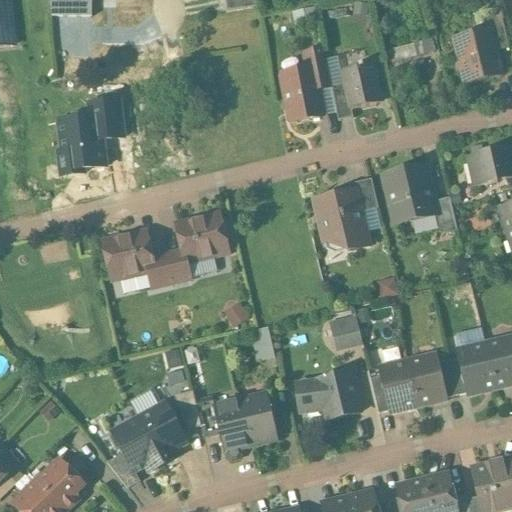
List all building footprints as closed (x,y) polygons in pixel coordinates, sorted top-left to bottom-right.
[(255,0),(225,0),(228,13),(257,7),(255,0)] [(10,3),(0,4),(0,48),(14,47),(10,3)] [(500,12),(484,16),(489,34),(490,33),(495,53),(509,49),(500,12)] [(489,34),(462,40),(466,58),(460,60),(456,65),(458,71),(463,74),(466,85),(501,76),(495,53),(490,33),(489,34)] [(324,52),(304,56),(307,72),(314,71),(318,90),(331,88),(324,52)] [(363,68),(363,67),(359,68),(359,69),(341,73),(344,85),(350,112),(352,112),(377,106),(376,104),(379,100),(381,99),(377,83),(378,81),(377,80),(374,66),(363,68)] [(307,72),(297,74),(298,80),(283,83),(291,124),(337,115),(331,88),(318,90),(314,71),(307,72)] [(344,85),(331,88),(337,115),(338,123),(354,120),(352,112),(350,112),(344,85)] [(92,121),(60,125),(65,170),(107,165),(105,141),(124,139),(120,103),(90,106),(92,121)] [(511,148),(469,158),(476,189),(498,184),(497,182),(505,181),(511,179),(511,148)] [(426,168),(383,178),(394,227),(436,217),(438,217),(435,203),(426,168)] [(372,181),(349,186),(351,194),(356,193),(361,214),(378,210),(372,181)] [(351,194),(315,203),(324,244),(333,242),(346,247),(347,253),(369,248),(361,214),(356,193),(351,194)] [(450,200),(435,203),(438,217),(436,217),(441,237),(458,233),(450,200)] [(511,204),(499,209),(507,233),(511,231),(511,204)] [(220,217),(176,227),(183,253),(185,265),(187,264),(228,254),(220,217)] [(146,234),(103,244),(112,282),(148,273),(155,272),(152,260),(146,234)] [(183,253),(167,257),(174,284),(190,280),(187,264),(185,265),(183,253)] [(167,257),(152,260),(155,272),(148,273),(152,290),(174,284),(167,257)] [(390,288),(381,291),(383,300),(393,298),(390,288)] [(185,308),(177,309),(174,317),(179,324),(181,324),(183,336),(190,335),(187,323),(190,315),(185,308)] [(240,308),(227,316),(235,329),(248,321),(240,308)] [(356,320),(332,326),(338,351),(362,345),(356,320)] [(268,329),(253,333),(260,363),(275,360),(268,329)] [(511,339),(486,346),(496,391),(511,386),(511,339)] [(486,346),(458,352),(460,360),(468,395),(469,397),(496,391),(486,346)] [(184,389),(179,352),(165,354),(169,391),(184,389)] [(435,357),(408,364),(418,408),(446,402),(445,400),(437,365),(435,357)] [(460,360),(449,363),(457,398),(468,395),(460,360)] [(457,398),(449,363),(437,365),(445,400),(457,398)] [(408,364),(381,370),(382,378),(391,413),(391,415),(418,408),(408,364)] [(353,374),(318,382),(318,383),(296,386),(299,408),(323,404),(327,422),(361,414),(357,397),(358,397),(353,374)] [(382,378),(371,381),(379,415),(391,413),(382,378)] [(193,393),(174,398),(188,432),(202,428),(196,405),(193,393)] [(268,395),(240,401),(251,448),(279,442),(268,395)] [(213,401),(196,405),(202,428),(204,440),(220,436),(213,408),(214,408),(213,401)] [(214,408),(213,408),(220,436),(224,455),(226,454),(227,460),(232,463),(238,461),(241,456),(240,451),(251,448),(240,401),(214,408)] [(186,445),(165,406),(139,421),(164,466),(178,459),(174,452),(186,445)] [(164,466),(139,421),(113,435),(124,455),(134,474),(135,473),(146,467),(150,474),(164,466)] [(0,448),(0,485),(18,467),(0,448)] [(124,455),(107,465),(128,491),(140,484),(135,473),(134,474),(124,455)] [(511,460),(472,470),(479,498),(482,511),(500,511),(511,509),(511,460)] [(59,462),(36,484),(63,511),(67,511),(79,501),(74,496),(84,487),(59,462)] [(450,481),(437,484),(430,480),(423,482),(430,511),(457,511),(454,499),(450,481)] [(430,511),(423,482),(416,483),(412,490),(398,494),(399,499),(402,511),(430,511)] [(63,511),(36,484),(13,506),(18,511),(63,511)] [(466,496),(454,499),(457,511),(469,511),(467,501),(466,496)] [(375,499),(362,502),(354,498),(348,499),(350,511),(378,511),(376,505),(375,499)] [(482,511),(479,498),(467,501),(469,511),(482,511)] [(350,511),(348,499),(341,501),(337,508),(323,511),(350,511)] [(402,511),(399,499),(388,502),(390,511),(402,511)] [(390,511),(388,502),(376,505),(378,511),(390,511)]
